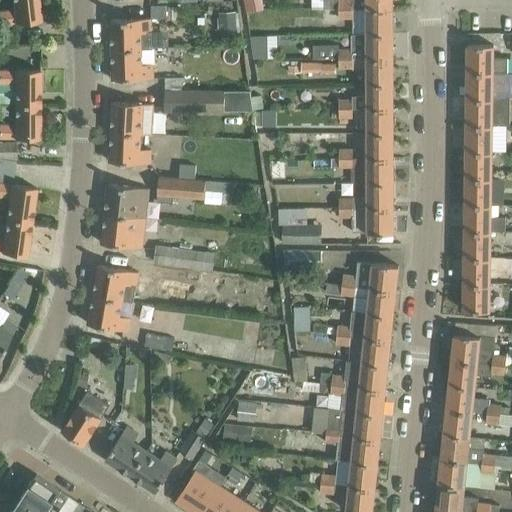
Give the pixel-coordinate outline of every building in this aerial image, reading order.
[(13,0),(14,9),(0,11),(0,23),(16,22),(40,20),(38,0),(13,0)] [(244,0),(246,11),(264,9),(262,0),(244,0)] [(311,0),(312,9),(322,9),(338,9),(350,9),(350,0),(311,0)] [(350,0),(350,9),(366,9),(393,9),(392,0),(350,0)] [(350,9),(338,9),(338,19),(350,19),(350,9)] [(393,9),(366,9),(366,33),(385,33),(393,33),(393,9)] [(219,18),(219,28),(221,28),(221,33),(235,33),(234,12),(220,13),(220,18),(219,18)] [(110,19),(111,49),(122,49),(141,48),(141,49),(152,48),(152,31),(151,18),(130,19),(110,19)] [(351,34),(351,48),(352,48),(352,58),(366,58),(393,58),(393,33),(385,33),(366,33),(366,34),(355,34),(351,34)] [(251,35),(252,57),(277,56),(276,34),(251,35)] [(507,57),(493,57),(493,45),(467,44),(467,71),(507,71),(507,57)] [(314,45),(314,48),(314,58),(322,58),(338,58),(338,48),(338,45),(314,45)] [(122,49),(111,49),(112,79),(121,79),(132,78),(154,78),(153,64),(142,65),(141,49),(141,48),(122,49)] [(352,58),(352,48),(351,48),(338,48),(338,58),(352,58)] [(301,72),(336,72),(335,62),(322,63),(322,58),(314,58),(305,58),(305,60),(291,60),(291,65),(288,65),(288,72),(301,72)] [(352,58),(338,58),(338,68),(366,68),(366,83),(385,83),(393,83),(393,58),(366,58),(352,58)] [(0,69),(0,89),(14,90),(14,103),(40,104),(40,69),(0,69)] [(506,87),(507,71),(467,71),(466,97),(493,98),(493,86),(506,87)] [(158,91),(182,90),(181,76),(157,77),(158,91)] [(352,98),(339,98),(339,108),(352,108),(366,108),(385,108),(393,108),(393,83),(385,83),(366,83),(366,95),(352,95),(352,98)] [(253,111),(250,91),(224,91),(224,111),(253,111)] [(165,93),(165,110),(200,111),(200,94),(165,93)] [(509,125),(509,98),(493,98),(466,97),(466,124),(492,124),(492,125),(509,125)] [(152,134),(153,103),(112,101),(111,131),(140,133),(152,134)] [(0,104),(0,137),(13,138),(40,138),(40,104),(14,103),(14,125),(0,125),(0,114),(8,114),(7,105),(0,104)] [(352,108),(339,108),(339,118),(352,118),(352,108)] [(385,108),(366,108),(367,133),(385,133),(393,133),(393,108),(385,108)] [(257,134),(284,133),(283,110),(254,111),(257,134)] [(492,125),(492,124),(466,124),(466,150),(492,151),(492,125)] [(140,133),(111,131),(109,161),(150,163),(151,149),(139,149),(140,133)] [(385,133),(367,133),(367,158),(386,158),(393,157),(393,133),(385,133)] [(0,159),(16,160),(17,142),(0,141),(0,159)] [(338,158),(353,157),(353,148),(339,147),(338,158)] [(491,177),(492,151),(466,150),(465,177),(491,177)] [(353,168),(353,157),(338,158),(339,168),(353,168)] [(367,158),(353,158),(353,168),(353,183),(367,183),(386,182),(393,182),(393,157),(386,158),(367,158)] [(0,195),(9,197),(6,218),(31,221),(36,187),(14,184),(16,160),(0,159),(0,195)] [(180,165),(179,177),(194,179),(195,166),(180,165)] [(159,175),(157,201),(173,202),(173,196),(204,199),(205,191),(234,193),(235,182),(206,181),(206,180),(194,179),(179,177),(159,175)] [(491,204),(491,177),(465,177),(465,204),(491,204)] [(339,197),(339,207),(386,207),(393,207),(393,182),(386,182),(367,183),(367,196),(353,196),(353,197),(339,197)] [(147,202),(149,188),(108,183),(104,214),(146,219),(147,202)] [(491,216),(491,204),(465,204),(464,231),(490,232),(504,232),(505,217),(491,216)] [(304,207),(279,207),(280,222),(304,221),(304,207)] [(339,207),(339,217),(352,217),(352,231),(367,231),(367,232),(373,232),(393,232),(393,207),(386,207),(339,207)] [(146,219),(104,214),(101,242),(142,247),(146,219)] [(6,218),(3,238),(0,237),(0,251),(27,255),(31,221),(6,218)] [(321,243),(321,224),(282,223),(282,242),(321,243)] [(490,245),(490,232),(464,231),(464,257),(490,258),(490,245)] [(295,248),(295,243),(284,244),(285,267),(322,266),(321,247),(295,248)] [(212,271),(215,252),(156,244),(153,262),(212,271)] [(490,271),(490,258),(464,257),(464,284),(489,284),(505,284),(505,272),(490,271)] [(344,275),(343,284),(389,289),(396,290),(398,265),(358,261),(356,276),(344,275)] [(199,285),(201,271),(161,264),(158,279),(199,285)] [(136,286),(138,272),(98,265),(93,294),(122,299),(133,301),(136,286)] [(327,283),(326,292),(341,294),(341,295),(368,298),(367,312),(386,314),(393,315),(396,290),(389,289),(343,284),(327,283)] [(489,284),(464,284),(463,310),(489,310),(489,284)] [(122,299),(93,294),(88,323),(119,328),(128,330),(130,318),(119,316),(122,299)] [(139,302),(136,319),(182,329),(186,312),(139,302)] [(310,329),(309,306),(294,306),(296,330),(310,329)] [(338,324),(337,334),(350,335),(350,336),(364,337),(383,339),(391,339),(393,315),(386,314),(367,312),(352,310),(350,325),(338,324)] [(5,318),(0,325),(0,350),(17,325),(5,318)] [(454,334),(451,359),(460,360),(493,363),(507,365),(511,365),(511,355),(494,353),(496,325),(472,323),(456,322),(455,334),(454,334)] [(147,333),(145,346),(171,350),(174,338),(147,333)] [(337,334),(336,344),(349,346),(350,336),(350,335),(337,334)] [(364,337),(361,361),(381,363),(388,364),(391,339),(383,339),(364,337)] [(218,341),(216,357),(233,360),(236,344),(218,341)] [(195,349),(194,356),(208,359),(210,351),(195,349)] [(451,359),(449,383),(457,384),(475,386),(476,374),(491,376),(492,373),(493,363),(460,360),(451,359)] [(346,360),(345,374),(344,385),(378,388),(385,389),(388,364),(381,363),(361,361),(346,360)] [(493,363),(492,373),(506,374),(507,365),(493,363)] [(323,372),(322,382),(331,383),(344,385),(345,374),(323,372)] [(125,375),(124,389),(134,389),(135,377),(135,376),(125,375)] [(322,382),(321,392),(330,393),(343,395),(344,385),(331,383),(322,382)] [(449,383),(446,408),(455,409),(472,411),(487,413),(487,412),(508,415),(509,414),(509,407),(501,406),(501,404),(488,403),(489,398),(474,397),(475,386),(457,384),(449,383)] [(343,395),(341,409),(356,411),(376,413),(383,414),(385,389),(378,388),(344,385),(343,395)] [(84,444),(109,405),(87,391),(62,430),(84,444)] [(238,401),(238,418),(312,419),(312,402),(238,401)] [(314,405),(312,430),(326,431),(328,406),(314,405)] [(328,422),(326,433),(339,434),(354,436),(373,438),(380,439),(383,414),(376,413),(356,411),(341,409),(329,408),(328,422)] [(446,408),(443,433),(452,434),(470,436),(472,411),(455,409),(446,408)] [(486,422),(499,423),(511,424),(511,414),(509,414),(508,415),(487,412),(487,413),(486,422)] [(234,425),(233,439),(251,441),(252,426),(234,425)] [(152,443),(126,426),(105,459),(130,475),(148,449),(152,443)] [(192,429),(179,450),(192,459),(205,438),(192,429)] [(326,441),(325,443),(338,444),(339,434),(326,433),(326,441)] [(443,433),(441,458),(449,459),(480,462),(495,464),(511,466),(511,457),(484,454),(485,450),(469,448),(470,436),(452,434),(443,433)] [(338,444),(336,459),(344,460),(351,461),(361,462),(370,463),(378,463),(380,439),(373,438),(354,436),(339,434),(338,444)] [(165,452),(161,458),(148,449),(130,475),(156,492),(177,459),(165,452)] [(212,454),(205,450),(199,460),(206,464),(212,454)] [(441,458),(438,483),(447,484),(464,485),(478,487),(479,472),(480,462),(449,459),(441,458)] [(351,461),(348,485),(368,487),(375,488),(378,463),(370,463),(361,462),(351,461)] [(480,462),(479,472),(494,473),(494,472),(495,464),(480,462)] [(236,484),(242,473),(232,467),(225,478),(236,484)] [(195,472),(177,500),(192,510),(193,508),(200,511),(202,511),(219,487),(195,472)] [(321,483),(335,484),(336,474),(322,472),(321,483)] [(46,511),(53,502),(61,507),(69,496),(36,474),(20,499),(39,511),(46,511)] [(335,484),(321,483),(320,492),(334,494),(335,484)] [(438,483),(436,508),(461,510),(477,511),(479,511),(499,511),(500,505),(491,503),(478,502),(478,498),(463,496),(464,485),(447,484),(438,483)] [(372,511),(375,488),(368,487),(348,485),(346,510),(362,511),(372,511)] [(236,511),(243,502),(219,487),(202,511),(236,511)] [(39,511),(20,499),(11,511),(39,511)] [(88,511),(90,509),(78,502),(71,511),(88,511)] [(257,511),(243,502),(236,511),(257,511)]
